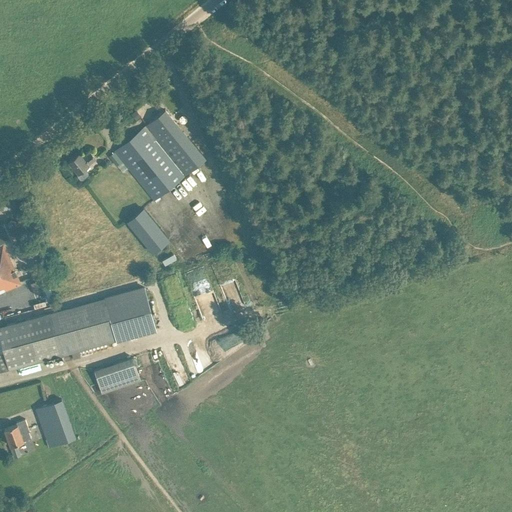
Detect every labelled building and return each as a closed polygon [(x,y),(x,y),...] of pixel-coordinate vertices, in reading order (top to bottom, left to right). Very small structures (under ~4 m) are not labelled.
[(109,155),(124,173),(129,168),(154,199),(205,158),(165,109),(109,155)] [(69,161),(75,169),(78,173),(78,174),(81,178),(83,178),(88,173),(88,172),(84,167),(88,164),(95,158),(90,152),(83,157),(79,153),(69,161)] [(143,209),(127,222),(155,255),(170,242),(143,209)] [(21,214),(12,218),(36,275),(39,274),(50,303),(57,300),(45,271),(21,214)] [(0,291),(20,283),(3,243),(11,240),(3,222),(0,223),(0,291)] [(173,259),(177,257),(174,252),(163,259),(168,267),(175,263),(173,259)] [(228,261),(215,262),(216,273),(230,272),(228,261)] [(0,368),(1,371),(9,369),(62,354),(116,340),(116,341),(134,336),(156,330),(144,285),(123,291),(104,296),(105,297),(58,310),(0,326),(0,368)] [(34,305),(45,303),(44,296),(33,299),(34,305)] [(103,391),(143,381),(138,357),(98,367),(103,391)] [(35,409),(49,448),(76,438),(62,399),(35,409)] [(17,424),(4,428),(9,443),(10,445),(16,443),(20,442),(24,441),(23,440),(31,437),(28,431),(29,430),(25,418),(16,421),(17,424)]
